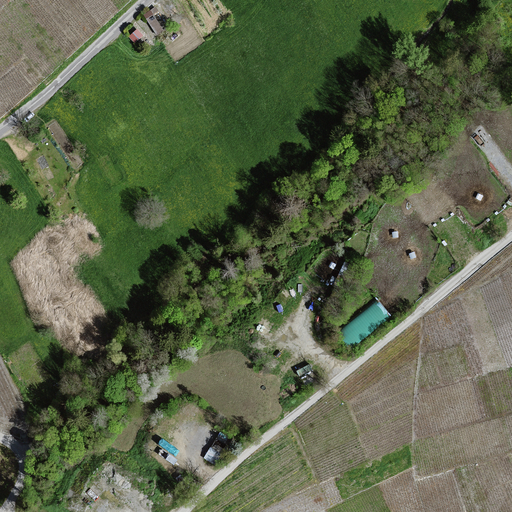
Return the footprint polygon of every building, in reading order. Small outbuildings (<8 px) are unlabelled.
[(148,12),(143,15),(157,35),(164,30),(153,14),(151,16),(148,12)] [(144,36),(137,29),(128,36),(135,44),(144,36)] [(477,193),(474,198),(480,201),(483,196),(477,193)] [(392,319),(376,299),(337,331),(353,350),(392,319)] [(309,365),(296,370),(299,376),(312,371),(309,365)] [(229,437),(220,431),(205,456),(214,462),(229,437)]
